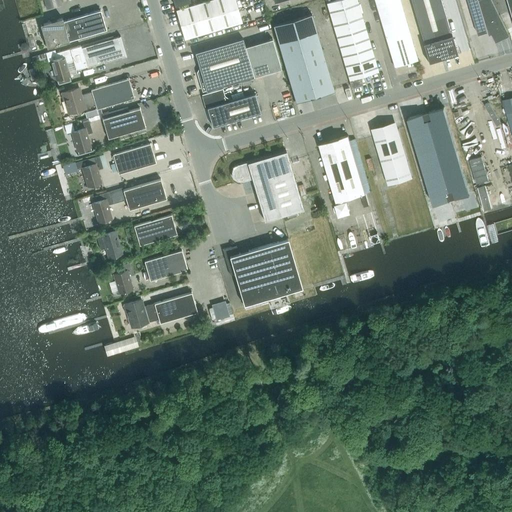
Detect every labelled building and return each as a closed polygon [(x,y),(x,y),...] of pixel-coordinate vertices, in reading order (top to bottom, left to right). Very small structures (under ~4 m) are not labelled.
[(207,0),(175,9),(184,38),(242,22),(235,0),(207,0)] [(351,88),(354,87),(361,85),(359,77),(378,71),(356,0),(336,0),(326,3),(351,88)] [(374,0),(394,67),(417,60),(399,0),(374,0)] [(451,35),(440,0),(410,0),(423,43),(428,62),(457,54),(451,35)] [(468,0),(478,34),(488,31),(486,28),(487,28),(495,43),(510,36),(491,0),(468,0)] [(63,21),(62,18),(40,24),(47,47),(69,40),(106,29),(100,10),(63,21)] [(311,14),(273,25),(296,102),(334,91),(311,14)] [(124,56),(119,36),(81,47),(87,66),(87,67),(124,56)] [(242,38),(194,52),(200,71),(196,72),(202,91),(254,76),(281,68),(272,38),(245,46),(242,38)] [(57,58),(51,60),(56,80),(58,84),(71,81),(69,76),(65,63),(73,61),(76,70),(87,66),(81,47),(80,45),(56,53),(57,58)] [(134,98),(128,78),(91,89),(91,91),(95,105),(96,109),(134,98)] [(65,100),(68,113),(95,105),(91,91),(81,94),(79,87),(60,92),(63,101),(65,100)] [(224,96),(222,88),(202,94),(207,107),(212,126),(240,118),(251,115),(260,112),(254,93),(231,100),(224,96)] [(511,97),(502,100),(511,134),(511,97)] [(108,138),(145,127),(139,107),(102,118),(108,138)] [(446,115),(428,120),(454,207),(472,202),(446,115)] [(75,122),(64,125),(66,133),(72,131),(72,133),(79,154),(91,151),(86,134),(92,132),(89,120),(83,122),(84,127),(78,129),(75,122)] [(428,120),(410,125),(436,212),(454,207),(428,120)] [(398,129),(389,131),(374,136),(388,184),(413,177),(398,129)] [(365,193),(350,140),(348,135),(319,144),(336,201),(338,201),(339,204),(336,204),(339,215),(349,212),(345,199),(365,193)] [(118,173),(156,162),(150,143),(112,154),(118,173)] [(303,209),(286,151),(238,165),(237,165),(236,165),(235,166),(234,166),(234,167),(233,168),(233,169),(232,170),(232,171),(232,172),(232,173),(232,174),(232,176),(233,177),(233,178),(234,179),(235,180),(236,180),(237,181),(239,181),(240,181),(242,181),(252,178),(264,220),(303,209)] [(86,159),(75,163),(76,169),(82,167),(88,186),(101,182),(97,169),(103,168),(99,155),(86,159)] [(482,156),(470,159),(477,183),(489,180),(482,156)] [(129,209),(166,198),(160,178),(123,189),(129,209)] [(485,185),(478,187),(484,210),(492,208),(485,185)] [(122,187),(99,194),(101,200),(93,202),(98,222),(111,218),(107,205),(126,199),(122,187)] [(511,207),(492,214),(495,223),(511,218),(511,207)] [(139,244),(177,233),(171,214),(133,225),(139,244)] [(96,236),(100,249),(106,247),(109,257),(121,253),(115,230),(96,236)] [(243,304),(302,287),(288,238),(238,253),(237,250),(230,247),(222,249),(230,274),(234,273),(243,304)] [(150,280),(187,269),(181,249),(144,260),(150,280)] [(121,271),(114,273),(119,292),(132,289),(128,276),(134,274),(130,262),(119,265),(121,271)] [(197,311),(191,292),(154,303),(158,319),(159,322),(197,311)] [(158,319),(154,303),(143,306),(141,299),(123,304),(125,312),(127,312),(131,327),(158,319)]
